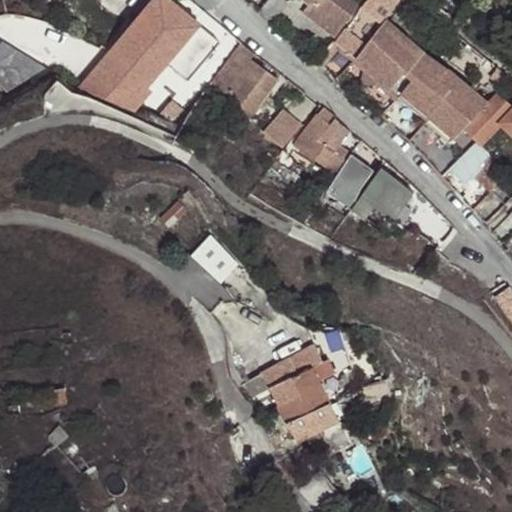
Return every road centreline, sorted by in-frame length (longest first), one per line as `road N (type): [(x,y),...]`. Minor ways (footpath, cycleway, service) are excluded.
road 1 (track): [(511,351),(450,299),(288,229),(235,201),(193,163),(113,126),(77,117),(40,122),(0,142)]
road 2 (track): [(0,220),(36,220),(105,241),(184,293),(214,333),(230,398),(304,511)]
road 3 (residential): [(511,276),(436,192),(228,0)]
